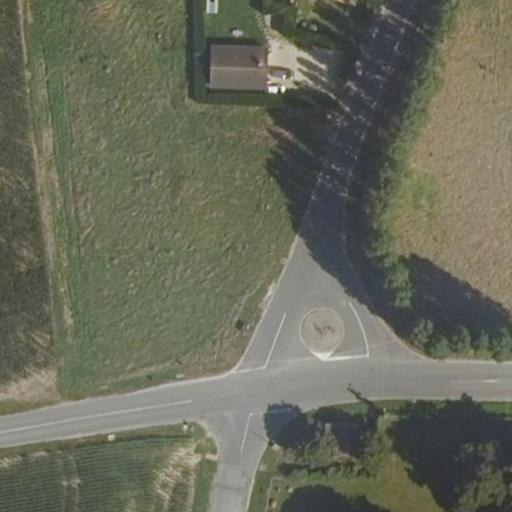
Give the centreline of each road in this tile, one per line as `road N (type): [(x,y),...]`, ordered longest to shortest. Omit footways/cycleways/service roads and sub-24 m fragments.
road 1 (tertiary): [(254,394),(0,433)]
road 2 (residential): [(321,217),(404,0)]
road 3 (residential): [(254,394),(321,217)]
road 4 (residential): [(372,380),(356,316),(326,265),(321,217)]
road 5 (tertiary): [(372,380),(511,382)]
